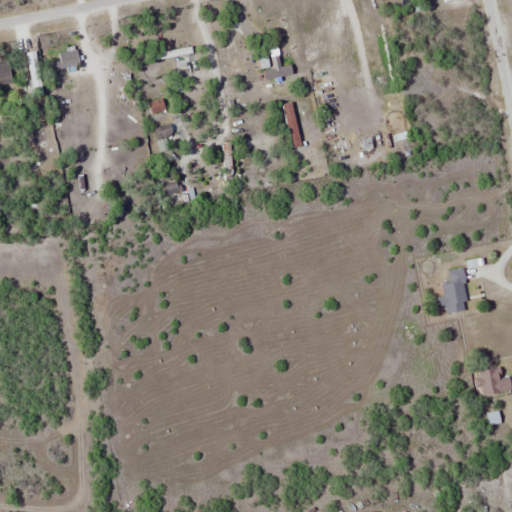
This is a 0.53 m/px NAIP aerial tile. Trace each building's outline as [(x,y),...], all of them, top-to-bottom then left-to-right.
[(280,8),(287,52),(297,50),(290,6),(280,8)] [(229,74),(242,72),(236,39),(224,41),(229,74)] [(331,47),(318,49),(319,58),(364,53),(363,42),(340,45),(340,39),(331,40),(331,47)] [(79,65),(77,50),(57,53),(59,69),(79,65)] [(27,60),(33,89),(42,87),(35,58),(27,60)] [(0,62),(0,84),(10,85),(9,63),(0,62)] [(82,188),(77,173),(65,177),(70,192),(82,188)] [(446,313),(466,311),(463,269),(447,270),(448,281),(440,282),(442,306),(445,305),(446,313)] [(511,393),(511,371),(489,371),(489,393),(511,393)]
